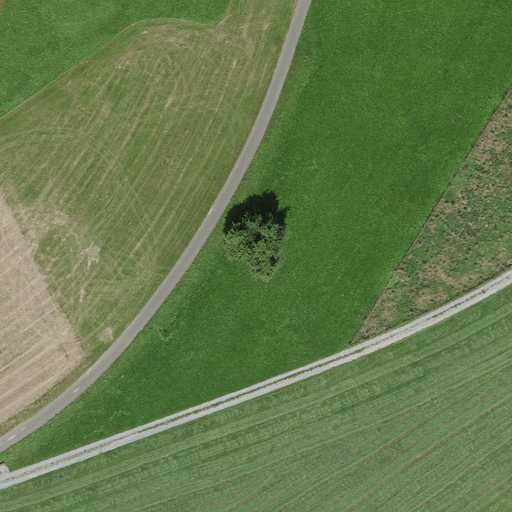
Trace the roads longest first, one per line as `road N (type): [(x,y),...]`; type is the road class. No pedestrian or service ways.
road 1 (track): [(305,0),(267,122),(207,237),(123,352),(46,418),(0,443)]
road 2 (track): [(511,277),(309,371),(0,487)]
